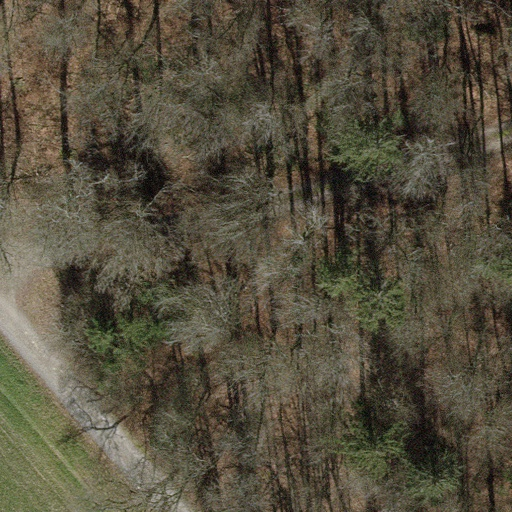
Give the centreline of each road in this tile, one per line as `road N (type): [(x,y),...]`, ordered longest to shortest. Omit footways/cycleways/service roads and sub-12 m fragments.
road 1 (track): [(511,127),(269,201),(87,238),(0,274)]
road 2 (track): [(0,308),(181,511)]
